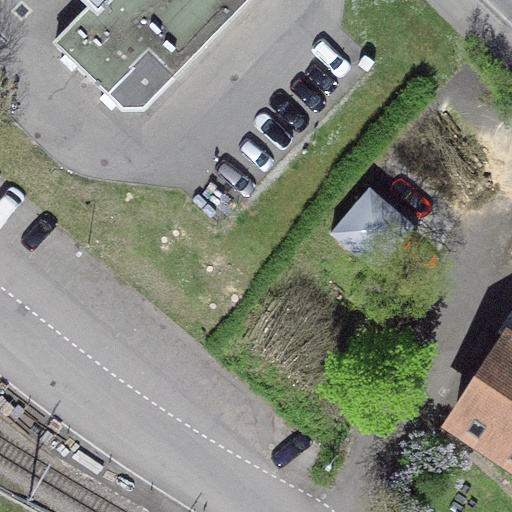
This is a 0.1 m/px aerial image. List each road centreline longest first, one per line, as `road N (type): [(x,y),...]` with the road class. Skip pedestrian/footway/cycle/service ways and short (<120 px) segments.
road 1 (residential): [(511,186),(338,511)]
road 2 (residential): [(0,333),(247,511)]
